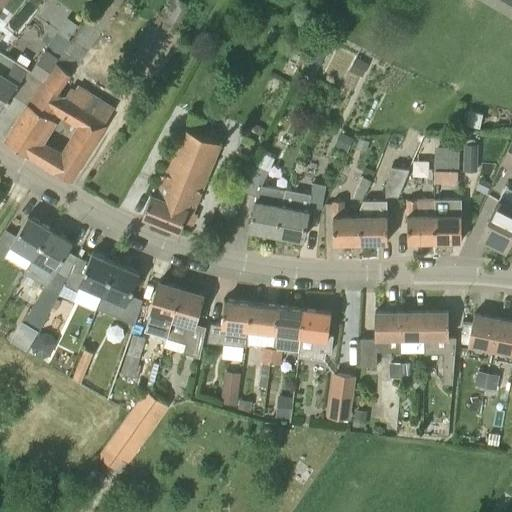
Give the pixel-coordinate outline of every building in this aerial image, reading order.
[(0,0),(0,7),(3,9),(10,0),(0,0)] [(57,58),(27,102),(29,103),(4,141),(29,155),(56,112),(81,128),(63,154),(53,148),(43,164),(69,180),(106,121),(89,110),(96,97),(81,87),(79,88),(71,100),(58,91),(71,72),(121,0),(99,0),(70,41),(58,58),(57,58)] [(172,34),(190,5),(180,0),(168,0),(154,22),(172,34)] [(45,50),(57,58),(58,58),(70,41),(69,39),(57,32),(45,50)] [(312,77),(332,38),(320,32),(301,72),(312,77)] [(27,102),(57,58),(45,50),(30,70),(5,55),(0,61),(0,112),(0,113),(12,93),(27,102)] [(368,63),(356,57),(350,70),(363,76),(368,63)] [(204,118),(191,113),(185,128),(198,133),(204,118)] [(188,209),(188,208),(192,209),(219,142),(199,134),(185,128),(158,196),(151,193),(142,215),(179,230),(183,220),(188,209)] [(354,137),(341,131),(334,144),(348,150),(354,137)] [(366,151),(370,140),(359,137),(355,147),(366,151)] [(511,167),(511,142),(502,163),(511,167)] [(475,170),(476,146),(465,145),(464,170),(475,170)] [(434,160),(434,169),(458,170),(458,160),(434,160)] [(276,234),(285,189),(262,185),(268,171),(255,165),(243,190),(256,196),(249,230),(276,234)] [(398,195),(409,168),(392,165),(387,182),(385,185),(385,195),(398,195)] [(361,200),(370,180),(362,176),(353,196),(361,200)] [(491,183),(484,180),(481,187),(488,190),(491,183)] [(285,189),(276,234),(303,239),(309,206),(321,208),(326,184),(313,182),(311,193),(285,189)] [(511,184),(508,182),(500,198),(511,203),(511,184)] [(434,214),(434,199),(406,200),(407,241),(435,241),(434,214)] [(435,241),(462,240),(461,199),(434,199),(435,241)] [(360,208),(360,215),(361,242),(388,241),(387,200),(363,200),(360,208)] [(505,248),(511,234),(511,207),(498,200),(480,236),(505,248)] [(361,242),(360,215),(343,216),(343,201),(332,201),(333,243),(361,242)] [(33,257),(50,228),(28,215),(16,235),(6,229),(0,237),(0,257),(2,259),(7,251),(11,244),(32,257),(33,257)] [(63,284),(71,268),(60,262),(73,242),(50,228),(33,257),(32,257),(23,272),(45,285),(22,323),(23,324),(11,345),(27,353),(38,331),(63,284)] [(102,294),(116,263),(92,252),(83,274),(71,268),(63,284),(76,291),(80,284),(102,293),(102,294)] [(102,294),(102,293),(96,308),(133,324),(142,299),(130,294),(140,273),(116,263),(102,294)] [(172,318),(181,288),(158,281),(145,326),(154,329),(159,314),(172,318)] [(181,288),(172,318),(166,337),(185,343),(182,351),(199,357),(206,326),(195,323),(204,295),(181,288)] [(248,329),(251,302),(224,299),(221,325),(211,324),(208,340),(246,344),(248,329)] [(271,362),(278,305),(251,302),(248,329),(246,344),(262,346),(260,361),(261,361),(258,387),(267,388),(270,362),(271,362)] [(298,350),(304,309),(278,305),(271,362),(281,364),(282,349),(298,350)] [(304,309),(298,350),(298,356),(299,356),(302,335),(313,337),(310,358),(325,360),(326,352),(331,352),(333,335),(328,335),(331,312),(304,309)] [(400,351),(400,339),(399,311),(375,311),(375,339),(360,339),(360,367),(376,367),(377,351),(400,351)] [(400,339),(424,338),(424,311),(399,311),(400,339)] [(424,338),(424,353),(443,353),(443,384),(452,384),(455,336),(449,336),(448,311),(424,311),(424,338)] [(492,349),(498,318),(474,313),(472,321),(470,334),(467,345),(492,349)] [(511,353),(511,320),(498,318),(492,349),(511,353)] [(472,321),(463,320),(462,333),(470,334),(472,321)] [(52,349),(56,342),(54,334),(46,330),(38,332),(34,340),(30,347),(33,355),(40,359),(48,357),(52,349)] [(136,378),(140,367),(137,366),(145,338),(132,334),(120,373),(136,378)] [(81,381),(92,352),(84,348),(72,378),(81,381)] [(400,377),(400,362),(389,362),(389,377),(400,377)] [(400,362),(400,377),(411,377),(411,362),(400,362)] [(238,393),(241,372),(224,369),(220,391),(238,393)] [(485,387),(488,372),(478,370),(474,385),(485,387)] [(488,372),(485,387),(495,389),(498,375),(488,372)] [(348,418),(353,376),(335,373),(331,405),(335,405),(333,415),(329,414),(329,415),(348,418)] [(128,462),(168,406),(146,390),(106,446),(99,456),(113,466),(120,456),(128,462)] [(292,396),(279,395),(276,417),(289,419),(292,396)] [(250,409),(251,400),(239,398),(238,407),(250,409)] [(368,410),(355,409),(353,426),(366,427),(368,410)] [(498,444),(500,434),(489,433),(488,443),(498,444)]
